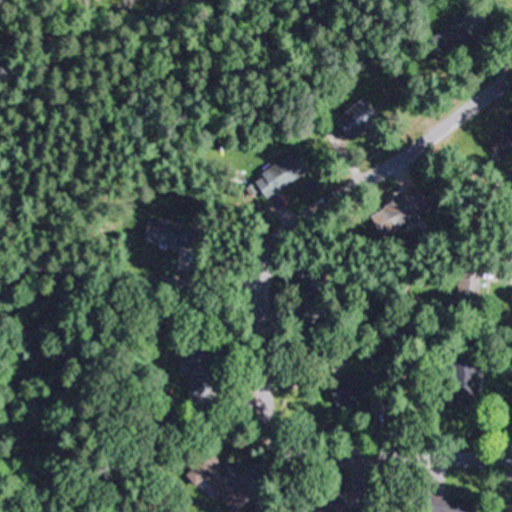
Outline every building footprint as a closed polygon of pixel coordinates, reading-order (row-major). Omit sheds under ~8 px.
[(487,39),(476,14),(443,29),(454,53),(487,39)] [(353,141),(380,115),(363,97),(336,123),(353,141)] [(511,126),(489,146),(502,162),(511,154),(511,126)] [(309,171),(296,152),(255,182),(268,200),(309,171)] [(368,212),(380,237),(430,213),(418,187),(368,212)] [(148,222),(145,244),(199,251),(202,229),(148,222)] [(465,284),(464,294),(478,295),(479,286),(465,284)] [(208,375),(208,353),(180,353),(180,375),(208,375)] [(476,391),(476,357),(460,357),(460,391),(476,391)] [(363,399),(352,373),(327,384),(338,410),(363,399)] [(236,511),(252,497),(210,451),(185,474),(201,492),(208,485),(232,511),(236,511)] [(303,493),(302,511),(335,511),(336,493),(303,493)] [(475,511),(476,499),(441,499),(440,511),(475,511)]
